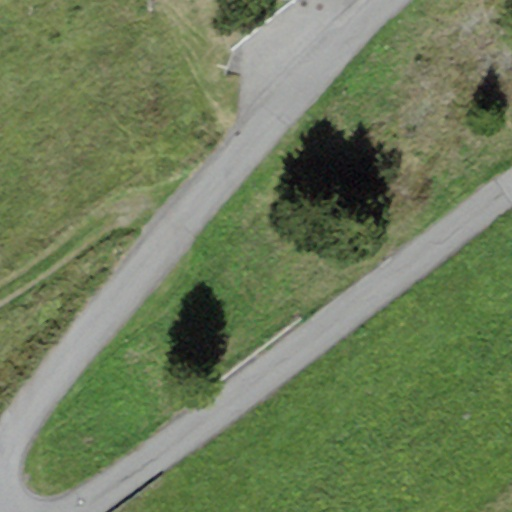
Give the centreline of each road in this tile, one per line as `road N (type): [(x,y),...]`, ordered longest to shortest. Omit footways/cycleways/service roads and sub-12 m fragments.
road 1 (residential): [(36,511),(16,499),(6,462),(21,403),(332,51),(393,0)]
road 2 (residential): [(511,183),(60,511)]
road 3 (track): [(223,175),(104,223),(0,293)]
